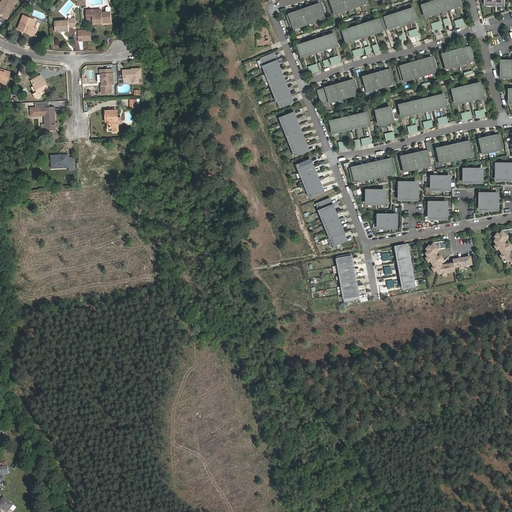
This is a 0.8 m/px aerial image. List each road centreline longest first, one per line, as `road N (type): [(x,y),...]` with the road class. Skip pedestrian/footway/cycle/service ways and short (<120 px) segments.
road 1 (residential): [(511,216),(365,243),(331,157)]
road 2 (residential): [(478,29),(301,84)]
road 3 (residential): [(505,121),(331,157)]
